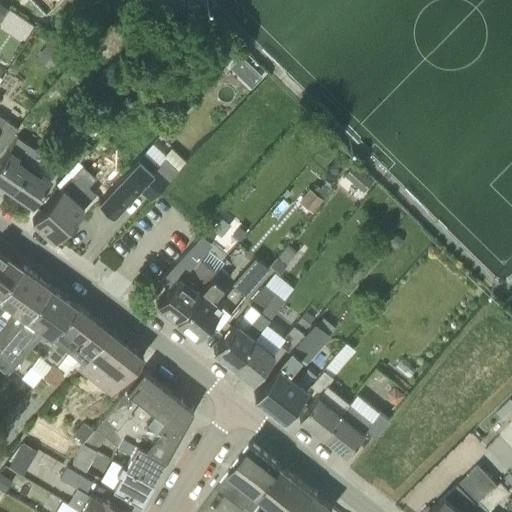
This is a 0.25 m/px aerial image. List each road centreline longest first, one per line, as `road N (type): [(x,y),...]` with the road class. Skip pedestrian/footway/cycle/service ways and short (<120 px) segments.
road 1 (residential): [(234,401),(0,226)]
road 2 (residential): [(374,511),(234,401)]
road 3 (residential): [(167,511),(234,401)]
